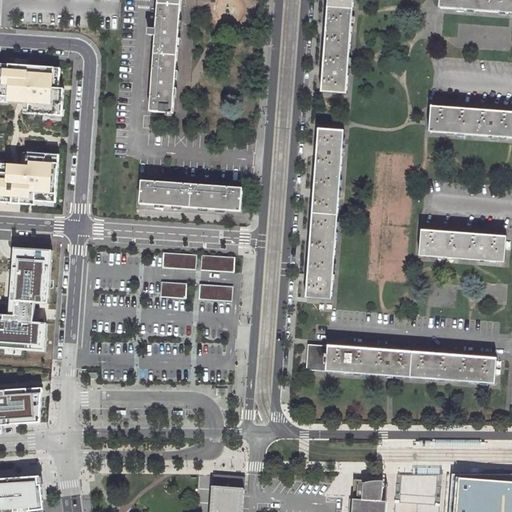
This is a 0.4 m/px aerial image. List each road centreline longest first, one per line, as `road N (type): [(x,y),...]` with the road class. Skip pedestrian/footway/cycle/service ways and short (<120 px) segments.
road 1 (residential): [(296,433),(280,416),(276,393),(304,0)]
road 2 (residential): [(0,40),(86,51),(78,227)]
road 3 (residential): [(277,0),(260,239)]
road 4 (residential): [(511,435),(296,433)]
road 5 (residential): [(260,239),(247,433)]
road 6 (residential): [(247,433),(64,437)]
road 7 (residential): [(78,227),(260,239)]
road 8 (residential): [(332,329),(511,344)]
